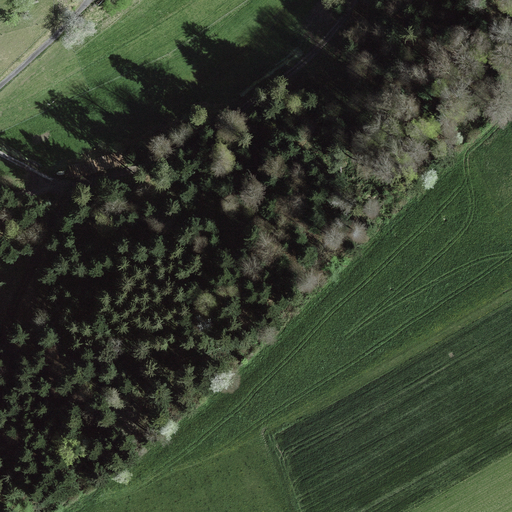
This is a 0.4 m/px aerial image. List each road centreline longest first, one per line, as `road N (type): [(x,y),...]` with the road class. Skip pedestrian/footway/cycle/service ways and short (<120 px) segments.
road 1 (track): [(0,191),(107,179),(170,155),(294,70),(351,0)]
road 2 (track): [(94,0),(0,88)]
